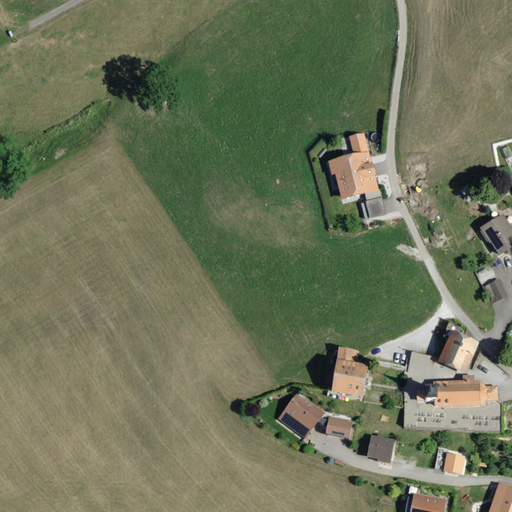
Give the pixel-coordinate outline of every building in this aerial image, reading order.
[(365,132),(348,136),(353,154),(327,160),(330,175),(334,174),(340,200),(378,191),(365,132)] [(382,197),(365,201),(369,218),(385,214),(382,197)] [(511,228),(502,213),(479,227),(498,255),(511,245),(511,228)] [(499,278),(487,284),(495,300),(507,295),(499,278)] [(481,342),(453,330),(439,361),(467,373),(481,342)] [(357,350),(337,347),(330,392),(363,397),(368,365),(355,363),(357,350)] [(498,402),(498,388),(486,388),(480,383),(474,383),(474,377),(463,377),(463,383),(434,383),(434,390),(417,390),(417,402),(434,402),(434,409),(481,408),(486,402),(498,402)] [(325,410),(297,390),(277,418),(305,437),(325,410)] [(351,421),(326,417),(323,433),(348,438),(351,421)] [(393,438),(370,435),(366,456),(378,458),(378,461),(389,462),(393,438)] [(464,454),(446,451),(442,473),(460,476),(464,454)] [(511,511),(511,487),(498,482),(487,511),(511,511)] [(443,511),(446,498),(413,493),(410,511),(443,511)]
